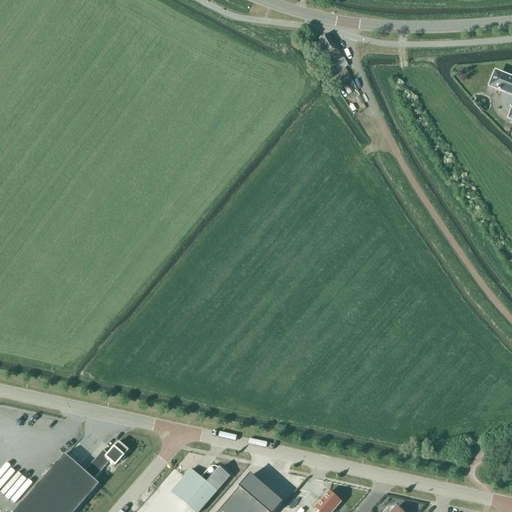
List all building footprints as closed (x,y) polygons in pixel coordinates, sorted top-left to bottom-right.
[(342,59),(338,52),(328,35),(319,40),(330,57),(334,64),(342,59)] [(327,71),(326,72),(337,89),(352,80),(345,69),(337,74),(333,67),(327,71)] [(511,80),(500,75),(494,89),(499,91),(498,92),(501,93),(501,92),(503,93),(502,97),(502,101),(503,104),(505,108),(507,110),(510,112),(511,112),(509,120),(511,120),(511,80)] [(83,474),(63,457),(14,511),(74,511),(97,486),(91,482),(108,463),(113,468),(122,458),(112,449),(107,455),(102,451),(83,474)] [(219,470),(218,469),(217,468),(216,468),(215,467),(213,467),(212,467),(211,468),(210,469),(209,469),(201,479),(191,470),(171,493),(192,511),(199,511),(230,478),(220,469),(219,470)] [(251,476),(219,511),(276,511),(283,504),(251,476)] [(333,511),(341,504),(329,493),(315,509),(319,511),(333,511)]
